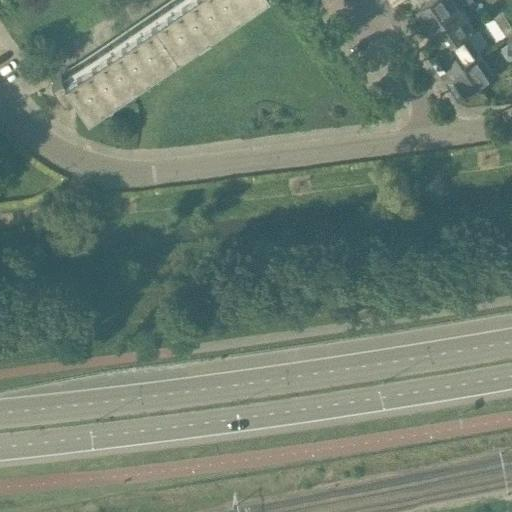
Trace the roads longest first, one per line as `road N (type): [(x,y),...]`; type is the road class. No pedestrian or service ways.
road 1 (primary): [(511,342),(0,414)]
road 2 (primary): [(0,448),(511,376)]
road 3 (residential): [(80,166),(153,176),(434,139)]
road 4 (residential): [(356,0),(422,94),(434,139)]
